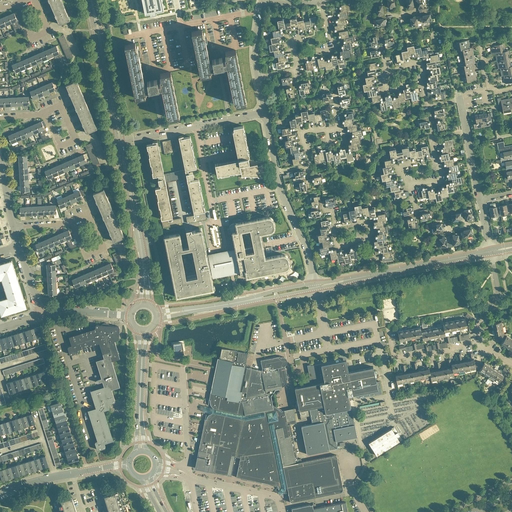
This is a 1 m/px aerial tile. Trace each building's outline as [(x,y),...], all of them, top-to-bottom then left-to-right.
[(63,4),(60,0),(48,0),(52,9),(63,4)] [(142,0),(145,13),(149,13),(150,15),(156,14),(156,11),(164,10),(161,0),(142,0)] [(395,6),(394,1),(395,1),(395,0),(383,0),(384,0),(385,5),(385,6),(389,6),(389,7),(390,8),(391,8),(392,8),(394,8),(393,6),(395,6)] [(416,5),(415,0),(403,0),(405,4),(406,4),(407,8),(409,8),(409,10),(411,9),(412,9),(413,8),(412,6),(416,5)] [(423,7),(422,3),(424,3),(423,0),(415,0),(416,5),(416,7),(417,7),(418,9),(419,9),(420,9),(420,10),(421,9),(421,12),(419,13),(427,11),(427,8),(422,9),(422,7),(423,7)] [(64,7),(63,4),(52,9),(59,25),(67,22),(70,20),(64,7)] [(387,13),(386,8),(385,6),(385,5),(382,6),(382,4),(378,4),(378,5),(374,6),(375,10),(376,10),(377,15),(377,13),(378,13),(379,16),(381,15),(380,15),(382,15),(383,14),(382,12),(386,11),(386,13),(387,13)] [(431,22),(430,17),(431,17),(430,11),(427,11),(419,13),(421,12),(422,16),(420,17),(419,17),(420,21),(421,20),(422,22),(426,21),(427,22),(431,22)] [(20,24),(18,20),(17,20),(14,13),(8,16),(12,23),(16,33),(22,30),(21,27),(18,28),(17,25),(20,24)] [(387,22),(387,21),(386,21),(386,19),(385,19),(383,19),(382,15),(380,15),(381,15),(379,16),(376,16),(377,19),(374,20),(375,23),(376,23),(377,27),(381,26),(381,25),(385,25),(385,23),(387,22)] [(12,23),(8,16),(3,18),(6,26),(12,23)] [(298,28),(297,21),(296,16),(292,17),(293,18),(289,19),(289,18),(290,22),(291,26),(292,26),(292,28),(293,28),(294,28),(295,29),(297,28),(297,29),(298,28)] [(316,24),(315,16),(312,17),(312,16),(308,17),(309,21),(310,25),(310,26),(313,26),(314,27),(315,30),(318,29),(317,23),(316,24)] [(421,23),(420,21),(419,17),(415,18),(415,16),(414,16),(413,16),(412,16),(411,16),(411,18),(409,18),(410,23),(409,23),(410,27),(414,26),(414,27),(418,26),(417,24),(421,23)] [(337,25),(344,24),(347,24),(346,20),(345,20),(345,17),(339,18),(337,19),(337,18),(331,19),(332,23),(335,22),(336,22),(337,25)] [(284,28),(283,22),(283,18),(279,19),(279,20),(277,21),(277,20),(276,20),(276,21),(275,21),(275,20),(276,25),(277,25),(278,28),(279,28),(279,29),(279,30),(281,30),(282,29),(283,28),(284,28)] [(305,29),(303,21),(303,19),(299,19),(300,20),(297,21),(298,28),(299,28),(299,30),(300,31),(301,30),(301,31),(304,30),(305,31),(305,29)] [(311,28),(310,26),(310,25),(309,21),(306,21),(306,20),(303,21),(305,29),(305,31),(308,30),(308,31),(309,34),(312,34),(311,28)] [(344,30),(344,28),(344,27),(344,24),(337,25),(334,26),(335,29),(334,29),(334,30),(331,31),(331,34),(337,33),(337,32),(344,30)] [(349,37),(348,36),(348,33),(349,33),(348,30),(344,30),(337,32),(337,33),(337,35),(338,36),(338,37),(339,37),(341,37),(341,38),(342,38),(349,37)] [(209,61),(208,56),(207,51),(204,37),(204,33),(202,34),(202,31),(193,32),(191,32),(198,67),(198,68),(200,76),(210,74),(210,72),(211,71),(211,70),(209,61)] [(353,42),(353,39),(353,35),(348,36),(349,37),(342,38),(342,41),(343,41),(343,42),(344,43),(345,42),(346,43),(346,44),(350,43),(354,42),(353,42)] [(380,45),(379,37),(376,37),(375,35),(372,36),(372,37),(369,37),(371,46),(373,45),(373,47),(375,47),(375,46),(376,46),(376,45),(376,43),(380,43),(380,45)] [(281,41),(281,39),(280,36),(272,37),(269,38),(270,41),(271,41),(271,44),(275,43),(278,43),(278,42),(280,41),(281,41)] [(395,43),(394,40),(393,40),(393,37),(384,39),(384,41),(382,41),(383,42),(383,43),(384,44),(384,45),(386,44),(387,48),(385,48),(385,49),(393,47),(393,44),(395,43)] [(470,48),(468,43),(467,41),(471,40),(471,39),(452,43),(452,44),(456,43),(457,48),(458,48),(459,50),(455,51),(459,50),(471,48),(475,47),(470,48)] [(502,49),(503,49),(502,44),(505,43),(495,45),(495,42),(485,44),(486,47),(490,46),(491,48),(490,48),(491,54),(492,54),(496,53),(502,52),(502,49)] [(280,49),(279,46),(278,44),(276,44),(275,43),(271,44),(267,45),(268,45),(269,48),(268,48),(269,52),(273,51),(280,49)] [(352,49),(351,46),(351,45),(351,46),(350,43),(346,44),(346,43),(343,44),(343,45),(341,46),(340,46),(341,48),(340,48),(341,51),(349,49),(352,49)] [(144,82),(140,64),(137,49),(137,46),(135,47),(135,44),(128,45),(126,45),(125,46),(135,98),(145,96),(145,93),(146,93),(146,91),(144,82)] [(415,53),(414,48),(413,44),(412,44),(413,45),(410,46),(409,45),(406,46),(407,50),(408,57),(409,57),(411,56),(412,56),(413,56),(414,55),(413,53),(414,53),(415,53)] [(54,56),(56,61),(60,60),(59,58),(62,57),(60,53),(59,54),(56,46),(50,49),(54,56)] [(379,56),(379,54),(381,54),(380,52),(380,50),(379,50),(377,50),(376,46),(375,46),(375,47),(373,47),(370,48),(371,51),(368,51),(369,54),(370,54),(370,57),(379,56)] [(422,58),(420,49),(419,46),(416,47),(416,48),(414,48),(415,53),(414,53),(415,56),(416,56),(416,58),(417,58),(418,58),(419,58),(422,58)] [(433,53),(433,51),(430,52),(429,47),(426,48),(427,49),(424,49),(420,49),(422,58),(422,59),(425,58),(425,59),(426,60),(427,59),(428,59),(427,57),(428,56),(430,56),(429,55),(433,55),(433,53)] [(473,55),(472,50),(471,50),(471,48),(459,50),(460,55),(462,55),(462,57),(457,58),(457,59),(461,58),(472,56),(473,56),(477,55),(476,55),(473,55)] [(50,49),(45,51),(48,59),(54,56),(50,49)] [(284,54),(284,52),(283,51),(283,50),(281,50),(280,49),(273,51),(274,53),(273,54),(273,57),(277,56),(285,55),(284,54)] [(349,55),(349,53),(350,53),(349,49),(341,51),(339,51),(340,54),(339,55),(339,57),(340,57),(342,57),(345,57),(345,58),(351,57),(350,56),(350,57),(349,56),(350,56),(350,55),(349,55)] [(408,57),(407,50),(404,51),(404,50),(401,51),(401,53),(403,61),(403,62),(406,62),(406,61),(408,61),(408,60),(408,58),(409,58),(409,57),(408,57)] [(48,59),(45,51),(39,53),(43,61),(48,59)] [(246,103),(239,68),(236,54),(235,51),(225,53),(226,57),(225,58),(225,62),(226,67),(233,97),(233,98),(233,102),(234,103),(235,102),(235,105),(236,105),(246,103)] [(508,56),(507,51),(502,52),(496,53),(496,56),(497,61),(508,58),(507,56),(508,56)] [(440,60),(439,57),(438,57),(437,54),(438,54),(437,54),(437,53),(438,52),(433,53),(433,55),(429,55),(430,56),(428,56),(427,57),(428,59),(429,59),(429,62),(436,61),(440,60)] [(43,61),(39,53),(34,56),(37,63),(43,61)] [(287,61),(287,58),(288,57),(291,56),(290,53),(284,54),(285,55),(277,56),(278,59),(277,59),(277,62),(283,61),(283,62),(284,61),(287,61)] [(318,66),(317,57),(316,58),(316,56),(313,57),(313,56),(312,53),(309,53),(310,59),(311,60),(311,62),(312,69),(313,69),(317,68),(317,66),(318,66)] [(337,60),(337,59),(336,53),(333,54),(332,55),(331,55),(330,55),(331,58),(330,58),(330,61),(331,65),(334,65),(337,65),(338,65),(337,60)] [(403,61),(401,53),(398,53),(398,54),(395,55),(396,61),(394,61),(395,66),(398,65),(400,64),(400,63),(403,63),(403,62),(403,61)] [(226,67),(225,62),(225,58),(222,58),(219,59),(218,54),(216,55),(214,55),(215,59),(209,61),(211,70),(214,69),(217,69),(218,73),(220,73),(221,73),(221,68),(224,67),(226,67)] [(32,66),(37,63),(34,56),(28,58),(32,66)] [(325,66),(323,58),(322,59),(322,57),(321,56),(320,56),(319,56),(317,57),(317,56),(316,56),(316,58),(317,57),(318,66),(319,68),(322,67),(322,66),(325,66)] [(475,63),(474,58),(473,58),(472,56),(461,58),(462,63),(463,63),(464,65),(460,66),(461,66),(472,64),(475,64),(475,63)] [(312,69),(311,62),(311,60),(308,61),(307,60),(306,57),(303,58),(304,61),(304,64),(305,63),(306,69),(306,70),(309,70),(309,71),(313,70),(313,69),(312,69)] [(345,67),(343,59),(342,59),(342,57),(340,57),(339,58),(340,59),(337,60),(338,65),(337,65),(338,68),(342,68),(341,67),(344,66),(344,67),(345,67)] [(510,64),(509,59),(511,58),(511,57),(508,58),(497,61),(493,61),(493,62),(497,61),(498,63),(497,63),(498,69),(509,66),(509,64),(510,64)] [(26,68),(32,66),(28,58),(23,61),(26,68)] [(330,61),(329,61),(329,59),(328,59),(327,59),(326,58),(324,59),(324,58),(323,58),(325,66),(325,70),(329,70),(329,69),(332,68),(332,69),(331,65),(330,61)] [(375,69),(378,68),(378,65),(379,64),(378,63),(379,63),(378,59),(374,60),(374,62),(368,64),(369,67),(368,67),(368,70),(374,69),(375,69)] [(17,63),(21,71),(26,68),(23,61),(17,63)] [(21,71),(17,63),(12,65),(15,73),(21,71)] [(474,71),(473,66),(472,66),(472,64),(461,66),(462,71),(463,71),(463,73),(458,74),(458,75),(462,74),(474,72),(478,71),(474,71)] [(511,65),(509,66),(498,69),(501,68),(501,71),(502,76),(511,73),(511,65)] [(441,73),(441,69),(440,70),(439,66),(440,66),(436,67),(431,68),(432,69),(430,69),(429,70),(430,71),(429,72),(430,75),(437,74),(441,73)] [(476,79),(475,74),(474,74),(474,72),(462,74),(463,79),(464,79),(465,81),(460,82),(460,83),(476,79)] [(179,116),(175,99),(170,73),(160,75),(161,79),(160,79),(160,84),(161,88),(162,92),(166,110),(166,111),(167,115),(167,116),(168,115),(169,118),(179,116)] [(511,73),(502,76),(504,76),(505,78),(504,78),(505,83),(505,84),(511,82),(511,73)] [(439,80),(438,76),(437,76),(437,74),(430,75),(429,75),(429,76),(427,76),(427,77),(427,78),(427,79),(427,82),(436,80),(439,80)] [(375,80),(375,79),(376,78),(375,76),(375,75),(368,76),(364,77),(364,81),(365,80),(366,83),(373,82),(373,81),(375,81),(375,80)] [(161,88),(160,84),(160,79),(157,80),(154,80),(153,76),(151,76),(149,76),(150,81),(144,82),(146,91),(148,91),(152,90),(153,95),(155,95),(156,94),(155,90),(159,89),(158,89),(161,88)] [(289,82),(291,82),(292,81),(291,80),(292,79),(291,78),(290,78),(289,76),(281,78),(281,81),(280,81),(281,85),(283,84),(284,87),(287,87),(289,86),(289,87),(290,87),(289,82)] [(305,97),(305,94),(304,95),(303,91),(302,91),(302,90),(309,89),(308,86),(309,85),(308,82),(306,82),(305,79),(297,81),(299,81),(300,85),(298,85),(298,86),(298,87),(298,88),(299,96),(301,95),(301,98),(302,98),(303,98),(305,97)] [(83,97),(80,89),(76,81),(66,85),(73,101),(83,97)] [(52,82),(46,85),(50,92),(55,90),(52,82)] [(373,87),(373,85),(373,82),(366,83),(361,84),(362,88),(363,88),(364,91),(363,91),(367,90),(371,89),(371,88),(373,87)] [(348,95),(346,84),(337,85),(337,88),(334,88),(336,97),(336,96),(336,94),(339,94),(339,95),(340,96),(342,96),(346,95),(348,95)] [(410,93),(410,91),(409,90),(410,90),(409,84),(405,85),(406,88),(406,89),(403,90),(403,91),(405,99),(408,99),(408,98),(411,97),(410,93)] [(50,92),(46,85),(41,87),(44,95),(50,92)] [(440,89),(441,89),(440,85),(436,86),(432,87),(430,88),(431,90),(430,91),(427,92),(428,95),(433,94),(433,93),(435,93),(436,93),(441,92),(440,89)] [(297,97),(295,89),(295,86),(294,86),(295,88),(291,89),(291,87),(290,87),(289,87),(289,86),(287,87),(287,88),(285,88),(286,93),(284,93),(285,98),(290,97),(290,98),(297,97)] [(35,90),(39,97),(44,95),(41,87),(35,90)] [(418,99),(417,93),(419,92),(418,88),(415,89),(414,89),(413,90),(412,90),(413,91),(410,91),(410,93),(411,97),(411,101),(415,100),(415,99),(418,99)] [(378,94),(378,91),(377,91),(377,90),(376,89),(374,90),(374,89),(371,89),(367,90),(367,93),(366,93),(367,97),(370,96),(378,94)] [(39,97),(35,90),(30,92),(33,100),(39,97)] [(445,98),(444,95),(445,94),(445,91),(441,92),(436,93),(435,93),(435,96),(434,97),(431,97),(432,101),(438,99),(445,98)] [(330,98),(332,98),(332,97),(332,96),(332,95),(332,94),(330,94),(330,92),(321,94),(322,97),(321,97),(322,101),(324,100),(325,103),(328,103),(333,102),(333,101),(331,102),(330,98)] [(381,97),(380,94),(379,95),(378,94),(370,96),(371,99),(372,99),(372,102),(371,102),(372,102),(372,103),(371,103),(372,104),(377,103),(376,101),(380,101),(379,100),(381,99),(382,98),(382,97),(381,97)] [(392,103),(392,99),(391,96),(390,96),(390,94),(389,94),(388,94),(387,94),(384,94),(385,100),(385,101),(386,101),(387,106),(389,105),(389,104),(392,104),(392,103)] [(399,102),(397,94),(397,95),(394,95),(394,96),(393,96),(392,97),(393,99),(392,99),(392,103),(392,104),(393,108),(393,107),(393,106),(396,106),(396,107),(400,106),(399,102)] [(350,101),(349,98),(347,98),(346,95),(342,96),(340,96),(341,100),(339,101),(339,103),(339,105),(341,104),(341,106),(350,104),(349,101),(350,101)] [(90,113),(85,102),(83,97),(73,101),(80,117),(90,113)] [(504,117),(503,111),(505,111),(505,112),(510,111),(508,100),(506,100),(506,99),(501,100),(500,98),(497,98),(499,107),(501,107),(503,117),(504,117)] [(385,101),(385,100),(382,100),(381,99),(379,100),(380,101),(376,101),(377,103),(377,107),(380,106),(381,111),(381,110),(384,109),(384,110),(387,109),(387,106),(386,101),(385,101)] [(443,111),(443,108),(442,107),(438,108),(438,109),(434,110),(434,112),(432,112),(433,114),(434,115),(434,116),(436,115),(437,120),(439,119),(440,119),(445,118),(444,111),(443,111)] [(309,121),(308,114),(307,109),(303,110),(303,111),(300,111),(300,110),(301,114),(302,119),(303,119),(303,121),(304,121),(305,121),(306,121),(308,121),(309,121)] [(330,119),(330,115),(327,115),(326,109),(323,110),(323,109),(319,109),(320,113),(321,118),(321,119),(324,118),(324,119),(325,120),(326,119),(327,120),(330,119)] [(91,115),(90,113),(80,117),(86,133),(97,129),(91,116),(91,115)] [(322,120),(321,119),(321,118),(320,113),(317,114),(317,113),(314,114),(315,122),(316,122),(316,123),(319,123),(319,124),(320,127),(323,126),(322,120)] [(488,121),(488,119),(491,118),(490,113),(487,113),(486,113),(486,114),(481,115),(481,114),(480,114),(480,115),(483,127),(484,131),(484,130),(483,127),(492,125),(492,129),(493,129),(491,120),(488,121)] [(302,122),(302,119),(301,114),(298,115),(297,114),(294,115),(295,118),(297,128),(297,126),(300,126),(300,125),(301,125),(302,124),(301,122),(302,122)] [(430,123),(429,123),(429,121),(427,121),(425,114),(419,115),(420,119),(417,119),(419,125),(420,125),(420,128),(429,127),(429,125),(430,125),(430,123)] [(483,127),(480,115),(475,116),(475,115),(474,115),(475,116),(472,116),(472,118),(473,121),(476,121),(476,123),(473,124),(474,129),(483,127)] [(297,128),(295,118),(292,119),(289,120),(289,119),(287,120),(288,124),(290,123),(290,128),(292,128),(292,129),(292,130),(294,130),(294,129),(294,128),(297,128)] [(353,124),(353,123),(353,120),(352,121),(351,118),(347,119),(345,119),(344,119),(344,120),(342,120),(342,121),(342,122),(341,123),(342,126),(345,125),(353,124)] [(446,128),(445,124),(443,124),(442,120),(441,120),(440,119),(439,119),(437,120),(437,122),(433,123),(433,121),(432,121),(434,129),(437,128),(438,131),(441,130),(441,129),(446,128)] [(47,133),(45,129),(44,129),(43,127),(41,122),(36,124),(39,132),(42,139),(43,141),(49,138),(48,135),(46,136),(45,134),(47,133)] [(292,129),(292,128),(290,128),(290,123),(288,124),(287,125),(287,126),(280,127),(280,128),(281,127),(281,128),(280,129),(281,129),(282,132),(281,132),(282,135),(285,134),(290,134),(290,133),(291,133),(291,130),(292,130),(292,129)] [(356,129),(356,126),(357,126),(356,123),(353,123),(353,124),(345,125),(345,128),(346,129),(346,130),(347,130),(349,130),(349,131),(350,131),(356,129)] [(39,132),(36,124),(30,126),(33,134),(39,132)] [(33,134),(30,126),(25,129),(28,136),(33,134)] [(245,166),(244,164),(249,163),(248,161),(248,158),(249,158),(248,153),(247,154),(246,146),(247,146),(245,138),(244,138),(243,131),(244,131),(243,126),(233,128),(234,131),(233,131),(236,149),(238,160),(236,160),(218,164),(215,164),(217,175),(221,175),(229,174),(229,173),(236,171),(236,172),(240,171),(241,176),(245,176),(249,176),(249,177),(253,176),(254,177),(257,176),(258,177),(261,177),(262,177),(266,176),(263,165),(260,165),(260,166),(263,165),(263,167),(256,168),(256,166),(248,168),(248,166),(245,166)] [(362,135),(361,132),(362,132),(361,128),(356,129),(350,131),(350,134),(351,134),(351,135),(352,136),(354,136),(354,137),(359,136),(363,135),(362,135)] [(22,139),(28,136),(25,129),(19,131),(22,139)] [(17,141),(22,139),(19,131),(14,134),(17,141)] [(297,137),(297,136),(297,135),(297,132),(291,133),(290,133),(290,134),(285,134),(286,138),(287,137),(287,140),(292,139),(292,140),(295,139),(295,138),(297,138),(297,137)] [(17,141),(14,134),(8,136),(11,144),(17,141)] [(361,142),(360,139),(359,139),(359,136),(354,137),(351,137),(351,138),(349,138),(349,139),(349,141),(349,144),(348,144),(348,145),(358,143),(361,142)] [(191,145),(190,141),(191,141),(190,137),(183,138),(180,139),(181,146),(182,147),(191,145)] [(296,145),(296,142),(295,142),(295,141),(294,140),(292,141),(292,140),(292,139),(287,140),(283,141),(284,141),(285,144),(284,144),(285,148),(289,147),(296,145)] [(511,157),(511,145),(504,147),(503,141),(503,142),(501,142),(497,143),(498,148),(499,153),(503,152),(504,159),(511,157)] [(358,149),(357,146),(358,146),(358,143),(348,145),(349,147),(348,147),(348,148),(348,149),(349,150),(350,150),(351,151),(354,150),(354,151),(359,150),(358,150),(358,149),(359,149),(359,148),(358,149)] [(157,150),(156,144),(153,144),(146,145),(147,150),(148,150),(149,153),(158,151),(157,150)] [(193,152),(192,148),(191,148),(191,145),(182,147),(183,154),(193,152)] [(301,151),(300,148),(300,147),(299,146),(297,146),(297,145),(296,145),(289,147),(290,150),(289,150),(290,153),(292,153),(292,152),(301,151)] [(428,153),(427,146),(424,146),(424,145),(420,146),(421,150),(422,154),(423,156),(425,155),(426,156),(427,159),(430,158),(429,153),(428,153)] [(325,151),(325,149),(322,150),(322,149),(321,149),(321,146),(318,147),(319,152),(319,154),(320,154),(320,155),(321,159),(324,159),(324,160),(327,159),(325,151)] [(410,157),(409,150),(408,146),(404,147),(405,147),(401,148),(403,155),(404,155),(404,157),(405,158),(406,157),(407,158),(410,157)] [(444,154),(448,153),(452,152),(451,149),(450,149),(450,146),(444,147),(443,147),(437,148),(438,151),(441,151),(442,151),(443,154),(444,154)] [(403,155),(401,148),(401,147),(402,151),(399,152),(399,151),(396,151),(395,151),(396,156),(397,157),(398,163),(401,162),(402,161),(403,161),(403,159),(404,158),(403,155)] [(397,157),(396,156),(395,151),(396,151),(395,148),(392,148),(392,149),(389,150),(389,149),(388,149),(389,154),(387,154),(388,158),(388,159),(391,159),(392,160),(393,159),(394,159),(394,158),(396,158),(397,157)] [(417,159),(415,150),(415,148),(411,149),(411,150),(409,150),(410,157),(410,158),(411,158),(411,159),(412,160),(413,160),(414,160),(417,160),(417,159)] [(333,159),(332,152),(331,152),(331,150),(330,149),(329,150),(328,149),(325,150),(325,149),(325,151),(327,159),(327,161),(331,161),(330,160),(333,159)] [(304,155),(304,154),(305,153),(304,150),(301,151),(292,152),(292,153),(293,156),(294,156),(295,159),(299,158),(301,158),(302,158),(304,157),(302,157),(302,156),(304,156),(304,155)] [(321,159),(320,155),(319,154),(317,154),(316,154),(316,153),(315,150),(312,151),(313,157),(314,156),(315,164),(318,163),(318,164),(321,163),(321,159)] [(353,160),(352,152),(351,152),(351,151),(350,150),(349,150),(348,151),(345,152),(346,153),(345,153),(346,158),(347,161),(350,161),(350,160),(353,159),(353,160)] [(423,157),(423,156),(422,154),(421,150),(418,150),(415,150),(417,159),(417,160),(420,159),(420,160),(421,160),(421,163),(424,163),(423,157)] [(159,159),(158,151),(149,153),(149,157),(149,161),(159,159)] [(194,160),(193,157),(194,156),(193,152),(183,154),(185,162),(194,160)] [(339,154),(338,154),(338,152),(337,152),(336,152),(335,152),(332,152),(333,159),(334,163),(337,163),(337,162),(341,161),(340,158),(339,154)] [(450,159),(450,155),(449,156),(448,153),(444,154),(443,154),(441,154),(439,154),(441,154),(441,155),(439,155),(438,156),(439,157),(438,158),(439,161),(442,161),(442,160),(450,159)] [(89,166),(87,162),(83,155),(78,157),(81,165),(83,169),(87,168),(87,167),(89,166)] [(76,167),(81,165),(78,157),(72,159),(76,167)] [(511,167),(511,157),(504,159),(500,159),(500,160),(501,163),(505,162),(506,169),(511,167)] [(394,165),(393,162),(394,162),(394,161),(394,160),(393,159),(392,160),(391,159),(388,159),(388,158),(383,159),(384,159),(384,160),(383,160),(383,161),(384,161),(384,163),(383,164),(384,167),(392,165),(394,165)] [(76,167),(72,159),(67,162),(70,170),(76,167)] [(161,167),(159,159),(149,161),(150,165),(151,165),(152,168),(161,167)] [(157,196),(166,195),(165,187),(166,187),(165,182),(186,178),(187,182),(189,182),(190,190),(199,188),(199,184),(198,180),(190,181),(190,178),(195,177),(194,172),(189,173),(188,170),(196,168),(195,164),(194,164),(194,160),(185,162),(186,170),(185,170),(164,174),(162,175),(161,167),(152,168),(152,172),(153,177),(158,176),(159,179),(158,179),(159,184),(160,184),(160,187),(155,189),(156,193),(157,196)] [(61,164),(65,172),(70,170),(67,162),(61,164)] [(59,174),(65,172),(61,164),(56,167),(59,174)] [(458,170),(458,167),(458,164),(454,164),(446,166),(444,167),(447,167),(447,169),(448,169),(448,171),(449,171),(451,171),(451,172),(458,170)] [(393,170),(393,169),(393,168),(392,165),(394,165),(392,165),(384,167),(381,167),(382,171),(383,170),(383,173),(388,172),(388,173),(391,172),(391,171),(392,171),(393,170)] [(50,169),(54,177),(59,174),(56,167),(50,169)] [(511,177),(511,167),(506,169),(502,169),(502,170),(506,169),(506,172),(507,172),(509,178),(511,177)] [(54,177),(50,169),(45,171),(48,179),(54,177)] [(303,181),(303,176),(305,176),(305,175),(305,174),(305,173),(305,172),(303,172),(303,170),(294,172),(295,175),(294,175),(294,179),(293,179),(294,182),(300,181),(301,181),(303,181)] [(457,177),(457,174),(456,174),(455,171),(459,170),(458,170),(451,172),(448,172),(448,173),(446,174),(445,175),(446,176),(445,177),(446,180),(451,179),(458,177),(457,177)] [(392,178),(391,176),(391,175),(391,174),(390,173),(388,174),(388,173),(388,172),(383,173),(379,174),(380,174),(381,177),(380,177),(381,181),(382,180),(385,180),(392,178)] [(323,179),(322,176),(319,176),(319,173),(311,175),(313,175),(314,178),(312,179),(311,180),(312,181),(311,182),(311,183),(315,182),(315,183),(313,184),(322,182),(322,179),(323,179)] [(461,180),(462,180),(461,176),(457,177),(458,177),(451,179),(452,181),(451,181),(451,182),(451,184),(452,184),(454,192),(457,192),(456,187),(458,187),(458,186),(458,185),(463,184),(462,184),(461,183),(462,183),(462,182),(461,183),(461,180)] [(386,186),(397,184),(397,183),(396,181),(395,179),(393,179),(392,178),(385,180),(386,183),(385,183),(385,186),(386,186)] [(310,188),(309,183),(308,180),(308,182),(304,183),(304,181),(303,181),(301,181),(300,181),(300,182),(299,183),(300,191),(303,191),(304,192),(307,191),(307,189),(310,188)] [(397,184),(386,186),(387,190),(389,189),(390,192),(393,191),(398,190),(399,190),(399,187),(400,187),(400,186),(403,186),(402,182),(397,183),(397,184)] [(454,192),(452,184),(451,184),(451,182),(450,182),(449,182),(448,182),(449,183),(446,184),(446,185),(448,193),(451,193),(451,192),(454,191),(454,192)] [(448,193),(446,185),(446,184),(446,185),(443,186),(441,187),(441,189),(440,190),(441,193),(442,200),(443,201),(442,197),(445,196),(445,197),(448,196),(448,193)] [(429,198),(427,188),(424,188),(423,187),(422,187),(421,187),(418,188),(418,192),(419,200),(423,199),(423,198),(425,197),(425,198),(429,198)] [(202,196),(201,191),(200,191),(199,188),(190,190),(192,198),(202,196)] [(435,198),(434,190),(433,190),(432,188),(430,188),(427,188),(429,198),(429,200),(433,199),(432,198),(435,198)] [(110,205),(103,189),(93,194),(100,210),(110,205)] [(406,198),(405,194),(404,192),(403,192),(402,189),(399,190),(398,190),(393,191),(393,195),(394,194),(395,197),(394,197),(394,200),(395,201),(402,199),(402,198),(406,198)] [(74,193),(77,201),(82,198),(82,197),(85,196),(82,190),(79,191),(74,193)] [(442,200),(441,193),(440,193),(440,191),(439,190),(437,191),(437,190),(434,191),(434,190),(435,198),(436,202),(439,201),(439,200),(442,200)] [(77,201),(74,193),(68,196),(71,203),(77,201)] [(168,202),(166,195),(157,196),(158,200),(157,200),(158,204),(168,202)] [(322,205),(320,197),(317,197),(316,195),(313,196),(310,197),(312,206),(313,206),(314,207),(315,207),(315,206),(317,206),(317,205),(317,203),(321,203),(321,205),(322,205)] [(63,198),(66,206),(71,203),(68,196),(63,198)] [(202,204),(202,199),(202,196),(192,198),(193,205),(202,204)] [(334,200),(334,197),(325,199),(325,201),(323,201),(324,202),(324,203),(325,204),(325,205),(327,204),(328,208),(326,208),(326,209),(334,207),(333,204),(336,204),(335,200),(334,200)] [(66,206),(63,198),(57,201),(60,208),(66,206)] [(169,210),(168,202),(158,204),(159,208),(160,212),(169,210)] [(511,214),(508,204),(508,202),(505,203),(506,205),(499,206),(501,216),(508,215),(511,214)] [(362,212),(361,208),(360,203),(360,204),(357,205),(357,204),(354,205),(355,209),(356,217),(357,217),(357,219),(357,216),(359,216),(360,215),(361,215),(361,214),(361,212),(362,212)] [(205,211),(204,207),(203,207),(202,204),(193,205),(195,212),(195,213),(199,212),(205,211)] [(501,216),(499,206),(498,204),(495,204),(496,207),(489,208),(491,218),(498,217),(501,216)] [(117,221),(113,211),(110,205),(100,210),(107,226),(117,221)] [(369,217),(368,208),(367,205),(364,206),(364,207),(361,208),(362,212),(362,215),(364,215),(364,217),(365,217),(366,217),(367,218),(369,217)] [(321,212),(320,210),(318,210),(317,206),(315,206),(315,207),(314,207),(311,208),(311,211),(309,211),(309,212),(310,215),(311,214),(312,217),(320,216),(320,215),(319,216),(319,214),(322,214),(321,212)] [(376,216),(375,212),(374,207),(374,208),(371,209),(371,208),(368,208),(369,217),(370,218),(373,218),(373,219),(375,218),(375,216),(376,216)] [(411,212),(413,212),(413,211),(413,210),(413,209),(413,208),(411,208),(411,207),(402,208),(403,211),(402,211),(402,215),(405,215),(405,218),(408,217),(412,217),(411,212)] [(472,217),(471,213),(472,212),(471,208),(467,209),(467,208),(463,209),(464,211),(465,217),(466,217),(467,219),(468,223),(474,222),(473,218),(470,219),(470,218),(472,217)] [(431,215),(430,212),(427,212),(427,209),(419,211),(421,211),(421,212),(422,215),(420,215),(419,216),(420,217),(419,218),(419,219),(421,219),(422,220),(431,219),(430,216),(431,215)] [(171,218),(170,212),(169,210),(160,212),(161,215),(160,215),(161,220),(171,218)] [(387,219),(386,216),(385,216),(385,213),(386,213),(385,213),(384,212),(385,212),(385,211),(381,212),(380,212),(381,214),(377,215),(376,216),(375,216),(375,218),(376,218),(377,221),(383,220),(387,219)] [(465,217),(464,211),(463,211),(461,212),(462,215),(460,215),(460,213),(455,214),(455,213),(451,214),(451,218),(450,218),(451,221),(459,220),(460,220),(459,219),(461,218),(462,218),(465,217)] [(350,221),(349,212),(346,213),(343,214),(344,220),(342,220),(342,225),(346,224),(348,223),(348,222),(351,222),(351,221),(350,221)] [(206,219),(205,213),(186,217),(187,223),(206,219)] [(163,238),(163,239),(164,240),(165,240),(166,243),(176,296),(176,297),(177,297),(177,298),(178,298),(179,298),(179,297),(180,297),(180,296),(182,295),(183,295),(213,289),(214,289),(214,288),(215,288),(215,287),(214,287),(214,286),(213,285),(212,283),(211,276),(239,270),(240,274),(240,275),(241,275),(241,276),(242,276),(242,277),(243,277),(244,277),(245,277),(245,278),(245,277),(246,277),(267,273),(268,275),(285,271),(286,271),(287,271),(287,270),(288,270),(288,269),(289,269),(289,268),(290,268),(290,267),(290,266),(291,266),(291,265),(290,265),(289,265),(289,264),(289,263),(289,261),(289,260),(288,259),(288,258),(288,257),(287,257),(287,256),(286,256),(286,255),(285,255),(284,255),(284,254),(283,254),(282,254),(265,258),(260,234),(270,232),(271,232),(272,231),(273,231),(273,230),(274,229),(274,228),(274,227),(274,226),(274,224),(274,223),(273,221),(273,220),(273,219),(272,219),(272,218),(271,218),(271,217),(270,217),(269,217),(268,217),(267,217),(256,219),(256,216),(254,216),(253,217),(252,217),(251,218),(249,219),(248,220),(243,221),(241,221),(240,220),(239,220),(238,220),(236,220),(235,220),(234,220),(233,220),(234,223),(233,224),(232,224),(231,224),(231,225),(230,225),(230,226),(229,226),(229,227),(229,228),(229,229),(230,233),(232,233),(236,251),(213,256),(213,258),(213,259),(211,259),(209,259),(208,259),(207,259),(201,229),(201,228),(200,228),(199,228),(198,228),(198,229),(198,230),(195,230),(192,231),(191,228),(188,229),(186,230),(186,232),(188,239),(181,240),(179,233),(164,236),(164,237),(163,237),(163,238)] [(418,227),(417,219),(416,216),(416,218),(413,219),(412,217),(408,217),(408,219),(407,219),(408,228),(411,227),(412,228),(415,228),(418,228),(418,227)] [(331,226),(330,223),(331,223),(331,222),(331,221),(331,220),(331,217),(326,218),(327,220),(321,221),(321,224),(320,225),(321,228),(330,226),(331,226)] [(181,218),(162,222),(163,228),(182,224),(181,218)] [(383,226),(383,223),(384,223),(383,220),(377,221),(372,222),(372,225),(373,226),(373,227),(374,227),(376,227),(376,228),(379,227),(383,226)] [(118,224),(117,221),(107,226),(114,242),(117,241),(121,239),(124,237),(118,224)] [(443,227),(442,223),(436,225),(436,223),(431,224),(432,229),(431,229),(433,235),(443,233),(441,233),(440,230),(442,229),(443,228),(442,227),(443,227)] [(389,232),(388,229),(387,229),(387,226),(387,225),(383,226),(379,227),(379,228),(377,229),(377,231),(377,234),(384,233),(389,232)] [(331,231),(330,230),(331,229),(330,226),(321,228),(319,228),(319,232),(320,231),(321,234),(328,233),(328,232),(330,232),(331,231)] [(472,237),(471,232),(472,232),(471,229),(463,230),(463,231),(461,232),(457,233),(458,236),(458,239),(460,239),(462,239),(461,236),(463,236),(463,237),(467,236),(468,238),(472,237)] [(74,241),(72,237),(72,238),(68,230),(63,233),(66,240),(69,247),(70,250),(76,247),(75,244),(73,245),(71,242),(74,241)] [(66,240),(63,233),(57,235),(60,243),(66,240)] [(328,238),(328,237),(328,236),(328,234),(330,233),(328,233),(321,234),(316,235),(317,238),(318,238),(319,242),(318,242),(322,241),(326,240),(326,239),(328,238)] [(387,239),(386,236),(385,236),(384,233),(377,234),(375,234),(375,235),(377,234),(377,235),(375,236),(375,238),(374,238),(375,241),(384,240),(387,239)] [(461,243),(460,239),(458,239),(458,236),(456,236),(456,233),(454,234),(452,234),(452,235),(453,237),(449,238),(448,236),(450,244),(453,244),(453,246),(457,245),(456,244),(461,243)] [(55,245),(60,243),(57,235),(52,238),(55,245)] [(437,240),(439,240),(440,243),(439,243),(439,248),(444,247),(444,248),(447,247),(447,245),(450,244),(448,236),(448,238),(445,239),(444,237),(444,236),(442,236),(436,237),(437,240)] [(46,240),(49,247),(55,245),(52,238),(46,240)] [(49,247),(46,240),(41,242),(44,250),(49,247)] [(378,247),(384,246),(383,243),(384,243),(384,240),(375,241),(372,242),(372,245),(373,245),(373,246),(374,247),(376,247),(376,248),(374,248),(377,248),(378,247)] [(44,250),(41,242),(35,245),(38,252),(44,250)] [(363,253),(361,247),(363,247),(364,247),(363,242),(359,243),(357,244),(357,245),(354,246),(356,255),(357,255),(360,255),(359,254),(363,253)] [(388,251),(387,249),(388,248),(388,245),(384,246),(378,247),(379,250),(378,250),(377,251),(374,252),(375,255),(381,254),(381,253),(382,253),(388,252),(388,251)] [(330,251),(330,250),(329,249),(328,249),(328,247),(328,246),(322,247),(318,248),(319,251),(320,251),(321,254),(320,254),(321,254),(321,255),(320,256),(325,255),(325,257),(330,256),(329,252),(330,251)] [(356,255),(354,246),(351,247),(350,248),(349,248),(350,250),(349,250),(349,251),(351,258),(353,257),(354,258),(357,257),(357,255),(356,255)] [(337,259),(335,250),(336,250),(335,249),(332,250),(332,249),(331,249),(330,249),(330,250),(330,251),(329,252),(330,256),(331,260),(331,259),(334,259),(337,259)] [(344,260),(343,255),(342,252),(341,250),(340,250),(339,250),(336,250),(335,250),(337,259),(338,262),(341,261),(341,260),(344,260)] [(349,251),(346,251),(346,252),(344,252),(344,253),(344,255),(343,255),(344,260),(344,264),(345,263),(348,262),(348,263),(352,262),(351,258),(349,251)] [(392,257),(392,254),(393,254),(392,251),(388,251),(388,252),(382,253),(383,256),(382,256),(382,258),(382,262),(387,261),(386,258),(392,257)] [(21,290),(19,285),(18,282),(11,260),(0,264),(0,277),(2,277),(0,273),(2,273),(10,298),(13,297),(14,298),(0,302),(0,311),(1,314),(1,315),(1,316),(26,308),(21,290)] [(108,274),(110,278),(114,277),(114,276),(116,275),(114,271),(111,264),(105,266),(108,274)] [(108,274),(105,266),(99,268),(103,276),(108,274)] [(103,276),(99,268),(94,271),(97,278),(103,276)] [(97,278),(94,271),(88,273),(92,281),(97,278)] [(92,281),(88,273),(83,276),(86,283),(92,281)] [(86,283),(83,276),(77,278),(81,285),(86,283)] [(81,285),(77,278),(72,280),(75,288),(81,285)] [(509,318),(506,311),(500,313),(503,320),(509,318)] [(467,327),(465,318),(454,321),(455,329),(467,327)] [(455,329),(454,321),(442,323),(445,335),(444,332),(455,329)] [(503,333),(501,322),(491,324),(493,324),(495,334),(493,335),(497,334),(499,338),(504,335),(503,333)] [(445,335),(442,323),(443,326),(432,329),(434,337),(445,335)] [(113,441),(103,411),(111,408),(109,404),(114,402),(115,402),(115,401),(111,390),(120,387),(112,361),(120,359),(114,341),(118,340),(119,339),(120,328),(119,328),(119,327),(118,327),(118,326),(108,326),(108,325),(107,324),(104,324),(104,325),(97,325),(96,325),(95,326),(95,327),(90,328),(91,330),(86,332),(69,337),(71,345),(69,346),(68,346),(68,347),(68,348),(70,354),(70,355),(71,355),(77,353),(78,353),(78,352),(78,351),(78,350),(99,343),(101,350),(99,351),(102,359),(96,361),(101,378),(97,380),(96,380),(96,381),(96,382),(97,383),(98,383),(102,381),(104,387),(90,391),(94,404),(93,405),(94,409),(88,411),(95,434),(97,441),(96,442),(95,442),(95,443),(97,449),(97,450),(98,450),(99,450),(104,448),(105,448),(105,447),(105,446),(104,444),(113,441)] [(42,337),(39,327),(33,328),(37,339),(37,340),(38,340),(38,338),(40,337),(40,338),(42,337)] [(422,336),(421,331),(420,327),(409,330),(411,338),(422,336)] [(37,339),(33,328),(28,330),(31,340),(34,339),(37,339)] [(434,337),(432,329),(421,331),(422,336),(422,340),(434,337)] [(31,340),(28,330),(22,332),(25,342),(26,344),(27,343),(26,342),(28,341),(29,341),(31,340)] [(411,338),(409,330),(398,332),(399,341),(411,338)] [(25,342),(22,332),(16,334),(19,344),(20,345),(21,345),(21,343),(23,343),(25,342)] [(19,344),(16,334),(10,336),(14,346),(14,347),(15,347),(15,345),(17,345),(19,344)] [(511,348),(511,339),(506,336),(506,337),(504,335),(499,338),(502,342),(500,345),(501,345),(502,343),(511,350),(511,348)] [(14,346),(10,336),(5,337),(8,348),(8,347),(11,346),(11,347),(14,346)] [(8,348),(5,337),(0,338),(0,342),(2,349),(3,351),(4,350),(3,349),(6,348),(8,348)] [(184,351),(183,345),(182,344),(182,343),(173,344),(173,346),(174,349),(175,356),(181,355),(182,355),(184,355),(184,351)] [(248,353),(222,348),(219,359),(232,362),(232,365),(245,367),(246,363),(245,362),(245,359),(246,360),(248,353)] [(294,414),(293,409),(293,408),(284,410),(281,411),(278,409),(274,406),(273,407),(271,397),(275,390),(282,388),(282,387),(283,387),(284,386),(285,385),(285,384),(286,383),(286,382),(286,381),(286,380),(287,380),(288,380),(285,366),(285,365),(286,365),(286,364),(287,363),(287,362),(287,361),(286,360),(286,359),(285,358),(284,357),(283,357),(282,357),(281,357),(280,357),(280,356),(260,360),(262,368),(261,370),(262,371),(261,371),(251,369),(251,368),(245,367),(232,365),(232,362),(219,359),(217,359),(217,361),(209,400),(210,400),(210,401),(210,402),(210,403),(210,404),(211,405),(211,406),(212,407),(213,408),(212,411),(211,414),(210,414),(209,414),(208,415),(208,416),(207,417),(207,418),(206,419),(206,420),(205,420),(205,419),(196,463),(196,462),(197,463),(197,464),(198,465),(198,466),(199,467),(200,468),(201,468),(202,469),(203,469),(203,470),(202,470),(231,476),(235,457),(240,458),(236,477),(278,486),(278,489),(279,490),(279,491),(279,492),(280,493),(281,493),(281,494),(282,494),(282,493),(283,493),(283,492),(285,493),(288,493),(290,502),(343,492),(336,455),(301,462),(300,459),(297,459),(290,424),(296,423),(294,414)] [(352,416),(348,395),(351,395),(353,394),(357,398),(359,398),(382,394),(379,381),(376,382),(375,378),(374,373),(373,367),(348,372),(346,362),(341,363),(341,362),(341,361),(340,361),(339,360),(338,360),(335,361),(335,362),(321,365),(309,367),(308,367),(310,377),(307,377),(303,382),(304,385),(304,386),(295,388),(299,408),(300,408),(301,412),(299,412),(300,413),(301,420),(306,419),(305,417),(306,417),(310,416),(311,421),(312,422),(312,423),(312,424),(301,426),(307,454),(327,450),(329,450),(337,448),(336,441),(357,437),(354,425),(352,418),(352,416)] [(454,377),(453,373),(451,364),(450,360),(447,360),(448,366),(451,366),(452,368),(441,370),(443,379),(454,377)] [(478,369),(479,363),(474,362),(474,360),(462,362),(464,371),(476,369),(476,368),(478,369)] [(464,371),(462,362),(451,364),(453,373),(464,371)] [(489,377),(494,369),(484,363),(484,364),(479,363),(478,369),(480,369),(479,370),(489,377)] [(431,378),(430,372),(429,369),(418,371),(419,380),(431,378)] [(498,383),(503,376),(494,369),(489,377),(487,379),(492,382),(494,380),(498,383)] [(441,370),(430,372),(431,378),(431,381),(443,379),(441,370)] [(50,381),(47,371),(41,372),(44,383),(48,381),(49,382),(50,382),(50,381)] [(419,380),(418,371),(407,373),(408,382),(419,380)] [(44,383),(41,372),(35,374),(39,384),(43,383),(43,384),(44,384),(44,383)] [(408,382),(407,373),(395,376),(397,384),(408,382)] [(39,384),(35,374),(30,376),(33,386),(37,385),(37,386),(39,385),(38,385),(39,384)] [(33,386),(30,376),(24,378),(27,388),(31,387),(32,388),(33,387),(33,386)] [(27,388),(24,378),(18,380),(22,390),(26,389),(26,390),(27,389),(27,388)] [(22,390),(18,380),(12,382),(16,392),(20,390),(20,391),(22,391),(21,390),(22,390)] [(16,392),(12,382),(7,383),(10,394),(14,392),(14,393),(16,393),(16,392)] [(62,408),(61,403),(49,406),(49,407),(51,407),(52,409),(51,409),(52,411),(62,408)] [(64,414),(62,408),(52,411),(51,412),(51,413),(53,412),(53,415),(54,417),(64,414)] [(35,424),(32,414),(26,416),(29,426),(32,425),(35,424)] [(66,420),(64,414),(54,417),(53,417),(53,419),(55,418),(55,420),(55,421),(56,423),(66,420)] [(29,426),(26,416),(20,418),(23,428),(24,429),(25,429),(25,427),(26,427),(29,426)] [(23,428),(20,418),(14,419),(18,429),(18,431),(19,430),(19,429),(21,428),(23,428)] [(15,430),(18,429),(14,419),(9,421),(12,431),(15,430)] [(68,425),(66,420),(56,423),(54,423),(55,424),(56,424),(57,426),(58,428),(58,429),(68,425)] [(12,431),(9,421),(3,423),(6,433),(9,432),(12,431)] [(70,431),(68,425),(58,429),(58,428),(56,429),(57,430),(58,430),(59,432),(59,434),(70,431)] [(394,427),(368,443),(376,456),(402,440),(394,427)] [(71,437),(70,431),(59,434),(58,435),(58,436),(60,435),(61,438),(60,438),(61,440),(71,437)] [(73,443),(71,437),(61,440),(60,440),(60,441),(62,441),(62,443),(63,446),(73,443)] [(75,448),(73,443),(63,446),(62,446),(62,447),(64,447),(64,449),(65,451),(65,452),(75,448)] [(77,454),(75,448),(65,452),(65,451),(63,452),(64,453),(65,452),(66,455),(67,457),(77,454)] [(79,460),(77,454),(67,457),(65,457),(66,459),(67,458),(68,461),(68,463),(79,460)] [(48,466),(45,456),(39,458),(42,468),(46,467),(47,468),(48,468),(48,466)] [(42,468),(39,458),(36,459),(36,458),(35,458),(33,458),(33,460),(37,470),(40,469),(41,470),(42,469),(42,468)] [(37,471),(36,470),(37,470),(33,460),(28,462),(31,472),(35,470),(35,472),(37,471)] [(31,472),(28,462),(22,464),(25,474),(29,472),(29,473),(31,473),(31,472)] [(24,475),(25,475),(25,474),(22,464),(16,465),(19,475),(23,474),(24,475)] [(20,476),(19,475),(16,465),(10,467),(14,477),(18,476),(18,477),(20,476)] [(14,478),(13,477),(14,477),(10,467),(5,469),(8,479),(12,478),(12,479),(14,478)] [(8,479),(5,469),(0,470),(0,474),(2,481),(6,479),(7,481),(8,480),(8,479)] [(106,496),(110,511),(126,511),(124,505),(122,498),(120,493),(120,491),(115,493),(106,496)] [(74,511),(70,498),(64,500),(62,500),(56,502),(59,509),(59,511),(74,511)] [(347,511),(346,502),(343,503),(313,508),(313,511),(347,511)]
